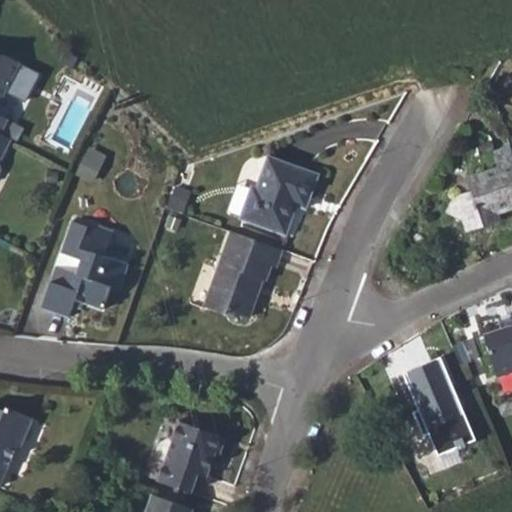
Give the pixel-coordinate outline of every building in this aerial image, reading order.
[(0,114),(0,101),(20,63),(0,52),(0,134),(9,118),(0,114)] [(0,134),(0,159),(10,140),(0,134)] [(511,208),(511,153),(511,151),(510,146),(492,152),(497,167),(466,177),(470,191),(454,196),(446,211),(462,220),(466,232),(484,226),(481,218),(497,214),(511,208)] [(267,156),(256,187),(252,200),(257,202),(250,222),(286,235),(296,204),(301,191),(311,195),(319,174),(267,156)] [(247,198),(252,200),(256,187),(251,185),(247,198)] [(296,204),(306,208),(311,195),(301,191),(296,204)] [(239,219),(250,222),(257,202),(252,200),(247,198),(239,219)] [(481,218),(484,226),(500,221),(497,214),(481,218)] [(105,256),(113,231),(87,222),(86,226),(71,221),(60,252),(81,260),(76,273),(56,266),(41,307),(69,317),(73,305),(74,299),(83,302),(102,309),(110,287),(119,290),(128,264),(105,256)] [(231,231),(204,306),(224,314),(226,309),(248,317),(258,292),(255,291),(260,278),(265,280),(270,266),(275,267),(282,250),(231,231)] [(73,305),(81,308),(83,302),(74,299),(73,305)] [(496,377),(511,372),(511,325),(482,335),(496,377)] [(438,457),(476,441),(440,356),(402,372),(417,409),(411,411),(423,437),(428,435),(438,457)] [(0,485),(17,446),(20,447),(32,418),(5,406),(4,410),(0,408),(0,485)] [(178,420),(171,441),(166,439),(158,443),(155,451),(159,459),(164,460),(157,480),(191,492),(197,473),(207,477),(215,452),(220,453),(225,437),(178,420)] [(152,494),(145,511),(190,511),(191,508),(152,494)]
